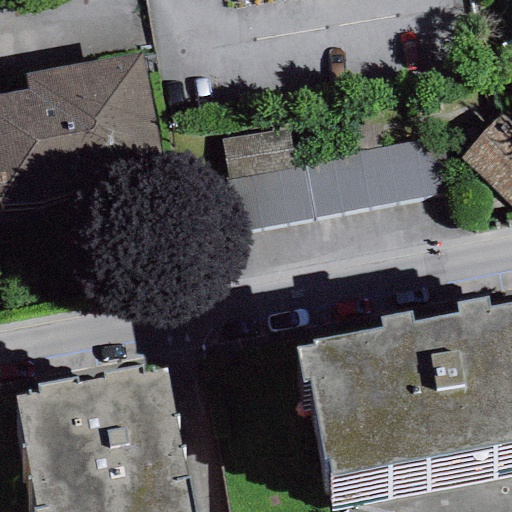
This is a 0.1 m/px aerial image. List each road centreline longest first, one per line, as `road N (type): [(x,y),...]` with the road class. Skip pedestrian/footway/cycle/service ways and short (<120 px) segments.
road 1 (residential): [(0,367),(511,275)]
road 2 (unknown): [(173,0),(189,11),(301,0)]
